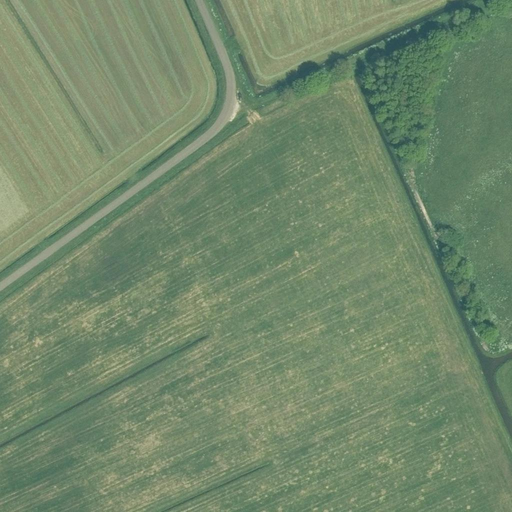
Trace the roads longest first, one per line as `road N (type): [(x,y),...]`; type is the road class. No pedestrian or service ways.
road 1 (unclassified): [(0,283),(218,126),(230,83),(195,0)]
road 2 (track): [(511,344),(484,348),(357,59)]
road 3 (track): [(492,0),(245,110),(227,109)]
